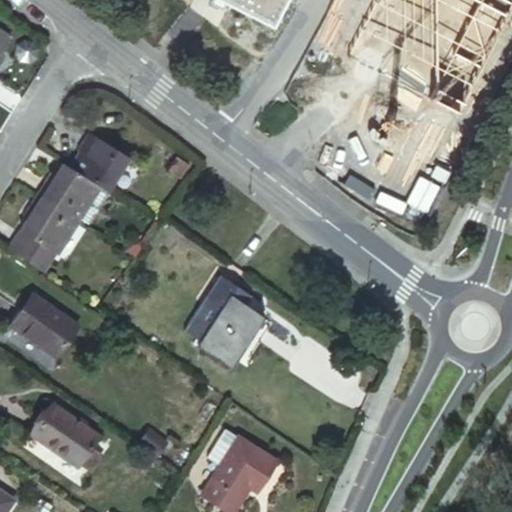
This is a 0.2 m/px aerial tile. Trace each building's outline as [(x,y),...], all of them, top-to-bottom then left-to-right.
[(223,0),(269,22),(279,0),(223,0)] [(124,153),(86,129),(74,147),(77,149),(67,165),(97,184),(103,188),(124,153)] [(67,165),(60,161),(50,178),(47,175),(36,192),(75,218),(97,184),(67,165)] [(75,218),(36,192),(25,209),(29,213),(19,228),(54,250),(75,218)] [(201,343),(231,365),(265,315),(232,295),(238,286),(222,276),(187,329),(204,339),(201,343)] [(13,324),(59,358),(82,325),(36,292),(13,324)] [(80,468),(82,465),(93,449),(101,437),(54,405),(33,436),(80,468)] [(227,466),(245,439),(233,431),(215,458),(227,466)] [(268,476),(273,479),(284,463),(246,438),(245,439),(227,466),(207,498),(229,511),(246,511),(264,483),(268,476)] [(93,449),(82,465),(93,473),(104,456),(93,449)] [(268,486),(273,479),(268,476),(264,483),(268,486)] [(0,511),(10,511),(17,502),(0,490),(0,511)]
